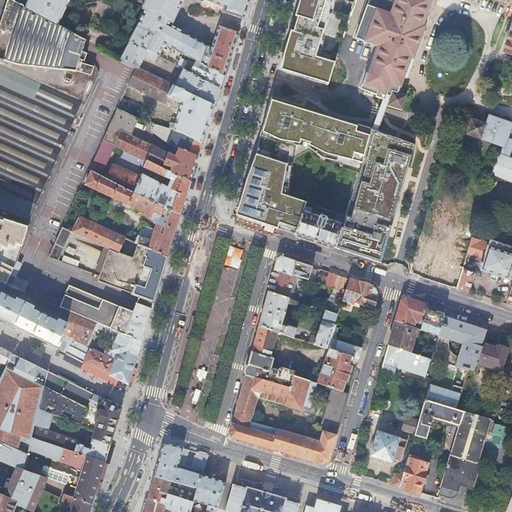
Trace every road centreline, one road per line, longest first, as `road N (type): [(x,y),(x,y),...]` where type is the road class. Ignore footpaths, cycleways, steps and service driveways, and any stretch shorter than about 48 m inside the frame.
road 1 (residential): [(200,219),(222,204),(287,0)]
road 2 (primary): [(200,219),(266,0)]
road 3 (residential): [(394,281),(335,480)]
road 4 (primary): [(149,411),(200,219)]
road 5 (residential): [(335,480),(149,411)]
road 6 (unknown): [(446,118),(394,281)]
road 7 (residential): [(511,320),(394,281)]
